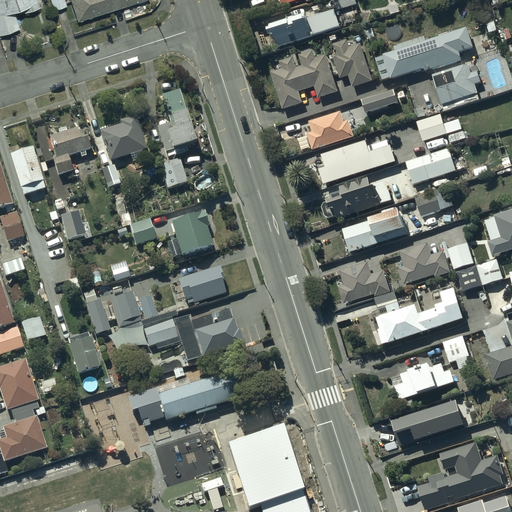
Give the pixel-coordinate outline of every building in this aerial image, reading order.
[(0,0),(0,34),(6,32),(1,14),(19,8),(20,12),(39,6),(37,0),(0,0)] [(69,0),(75,20),(140,0),(69,0)] [(335,0),(338,11),(359,5),(357,0),(335,0)] [(307,16),(271,27),(278,48),(342,28),(337,12),(308,21),(307,16)] [(375,60),(382,81),(389,79),(390,80),(422,70),(423,73),(461,61),(458,54),(473,49),(466,29),(451,34),(450,31),(438,35),(439,38),(425,42),(424,37),(393,47),(395,52),(382,56),(383,57),(375,60)] [(333,56),(339,80),(348,77),(351,89),(371,83),(358,37),(333,45),(336,55),(333,56)] [(324,50),(313,53),(313,52),(298,56),(302,67),(296,69),(293,58),(279,62),(281,70),(271,73),(282,110),(302,104),(299,93),(314,88),(317,98),(337,92),(327,56),(326,56),(324,50)] [(477,94),(474,86),(482,83),(476,66),(469,69),(468,65),(432,77),(441,106),(477,94)] [(154,128),(158,140),(164,138),(166,146),(168,151),(193,144),(178,90),(161,95),(169,123),(154,128)] [(362,102),(366,113),(398,103),(395,92),(362,102)] [(417,112),(419,119),(442,113),(440,104),(431,106),(431,108),(417,112)] [(307,135),(312,151),(353,138),(348,121),(344,123),(341,113),(309,123),(312,133),(307,135)] [(416,123),(422,143),(446,135),(441,115),(416,123)] [(98,132),(107,162),(145,150),(134,117),(119,122),(120,125),(98,132)] [(53,160),(59,177),(74,172),(69,158),(91,151),(87,139),(82,141),(79,130),(50,139),(57,159),(53,160)] [(368,154),(365,143),(321,157),(325,168),(317,170),(322,186),(395,164),(389,147),(387,141),(371,146),(373,153),(368,154)] [(32,149),(8,156),(21,196),(45,189),(32,149)] [(406,162),(413,185),(456,172),(449,149),(406,162)] [(180,160),(158,166),(165,189),(186,183),(180,160)] [(112,167),(101,171),(107,189),(118,185),(112,167)] [(0,208),(4,208),(5,214),(14,211),(12,203),(10,204),(0,171),(0,208)] [(367,181),(338,189),(340,194),(329,198),(330,201),(325,203),(328,213),(333,211),(335,219),(380,206),(379,204),(390,201),(385,185),(369,189),(367,181)] [(415,199),(421,218),(453,207),(447,188),(415,199)] [(487,243),(492,257),(511,250),(511,210),(493,217),(494,220),(485,222),(491,242),(487,243)] [(59,217),(66,241),(84,235),(78,212),(59,217)] [(24,237),(17,213),(0,218),(0,219),(7,243),(24,237)] [(208,227),(204,213),(171,224),(182,256),(212,246),(206,228),(208,227)] [(367,223),(342,230),(348,252),(403,237),(396,213),(367,221),(367,223)] [(128,225),(134,246),(156,240),(149,219),(128,225)] [(398,268),(403,286),(434,276),(434,279),(450,273),(443,252),(431,256),(427,244),(400,253),(404,266),(398,268)] [(447,250),(453,270),(474,264),(468,244),(447,250)] [(1,266),(5,277),(25,271),(21,259),(1,266)] [(497,261),(476,267),(482,286),(503,280),(497,261)] [(338,288),(343,305),(374,295),(375,298),(390,293),(384,272),(371,276),(367,263),(339,272),(344,286),(338,288)] [(125,264),(109,268),(113,283),(129,278),(125,264)] [(456,272),(462,292),(482,287),(482,286),(476,267),(456,272)] [(219,268),(177,280),(184,303),(191,301),(192,305),(225,295),(221,284),(224,283),(219,268)] [(0,328),(12,325),(0,288),(0,328)] [(414,306),(400,311),(394,293),(374,300),(378,311),(375,311),(377,318),(375,319),(379,330),(376,331),(381,347),(387,345),(463,320),(453,289),(439,294),(443,304),(434,307),(435,309),(417,315),(414,306)] [(84,294),(87,305),(97,302),(93,291),(84,294)] [(120,331),(143,324),(133,295),(111,302),(120,331)] [(139,302),(146,321),(158,317),(151,298),(139,302)] [(87,306),(96,336),(111,331),(101,302),(87,306)] [(179,338),(188,365),(245,347),(240,330),(238,331),(235,320),(233,321),(230,311),(191,324),(189,318),(174,323),(179,338)] [(45,335),(40,318),(21,324),(27,341),(45,335)] [(173,319),(143,329),(149,348),(179,338),(174,323),(173,319)] [(511,320),(506,323),(511,342),(511,346),(485,355),(493,380),(511,374),(511,320)] [(0,333),(0,355),(22,349),(16,329),(0,333)] [(67,341),(76,371),(99,365),(91,335),(67,341)] [(463,338),(443,343),(449,364),(456,362),(459,372),(470,369),(467,359),(469,358),(463,338)] [(11,418),(31,412),(38,410),(23,361),(0,367),(0,399),(4,412),(8,411),(11,418)] [(398,402),(453,383),(449,372),(443,374),(440,366),(429,370),(428,367),(400,377),(403,385),(394,388),(398,402)] [(136,391),(137,395),(127,398),(131,413),(136,412),(139,422),(161,415),(163,422),(194,412),(195,416),(215,410),(213,406),(240,398),(232,372),(155,396),(153,390),(144,393),(143,389),(136,391)] [(115,373),(106,376),(110,390),(120,387),(115,373)] [(53,380),(41,383),(44,395),(56,392),(53,380)] [(455,403),(390,424),(398,447),(463,427),(455,403)] [(31,412),(11,418),(13,424),(1,428),(5,439),(0,441),(0,459),(1,460),(1,462),(45,449),(35,418),(33,418),(31,412)] [(230,444),(251,509),(264,505),(266,511),(312,511),(285,426),(230,444)] [(418,488),(424,511),(448,504),(447,499),(453,498),(454,501),(502,487),(500,477),(502,476),(497,457),(481,462),(476,445),(440,455),(444,471),(454,468),(456,475),(443,479),(442,475),(428,479),(429,485),(418,488)] [(0,500),(0,511),(51,511),(97,498),(100,508),(120,502),(121,505),(132,502),(132,500),(151,494),(147,482),(153,480),(155,474),(153,465),(139,458),(129,462),(128,459),(0,500)] [(511,464),(501,468),(508,488),(511,486),(511,464)] [(457,509),(458,511),(510,511),(506,498),(484,505),(482,501),(457,509)]
